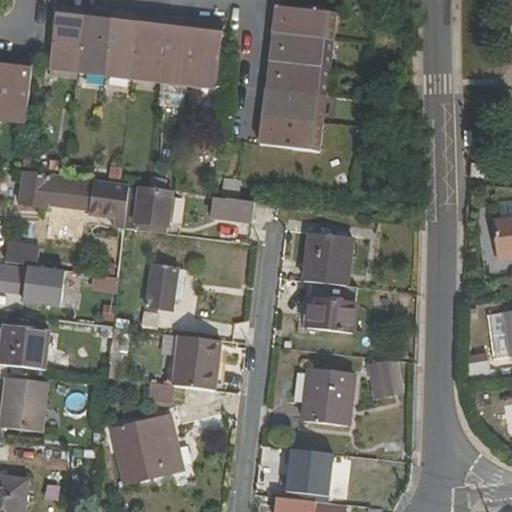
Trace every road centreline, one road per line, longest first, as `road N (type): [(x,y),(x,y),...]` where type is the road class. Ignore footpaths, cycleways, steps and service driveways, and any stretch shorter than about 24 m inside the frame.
road 1 (residential): [(436,0),(435,504)]
road 2 (residential): [(240,511),(272,226)]
